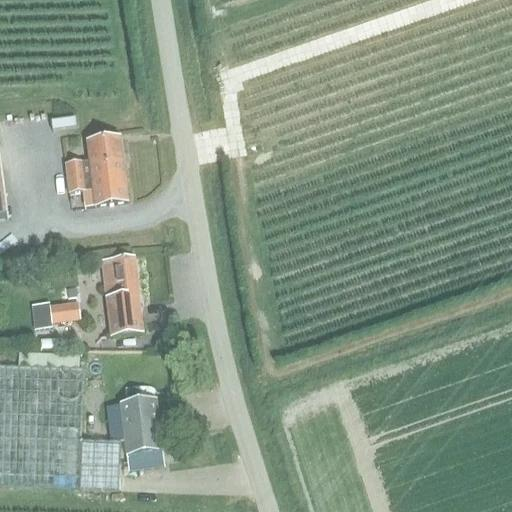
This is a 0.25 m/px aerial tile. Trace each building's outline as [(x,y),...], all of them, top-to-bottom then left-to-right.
[(0,126),(0,222),(11,221),(0,126)] [(129,205),(121,141),(87,146),(90,166),(66,169),(69,197),(93,194),(95,210),(129,205)] [(143,337),(134,263),(102,266),(111,341),(143,337)] [(49,306),(31,308),(34,333),(52,330),(52,326),(50,311),(49,306)] [(52,326),(62,325),(60,310),(50,311),(52,326)] [(77,362),(77,349),(17,347),(16,359),(77,362)] [(83,373),(0,370),(0,491),(120,495),(121,447),(81,446),(83,373)] [(157,405),(121,409),(129,475),(165,470),(157,405)]
